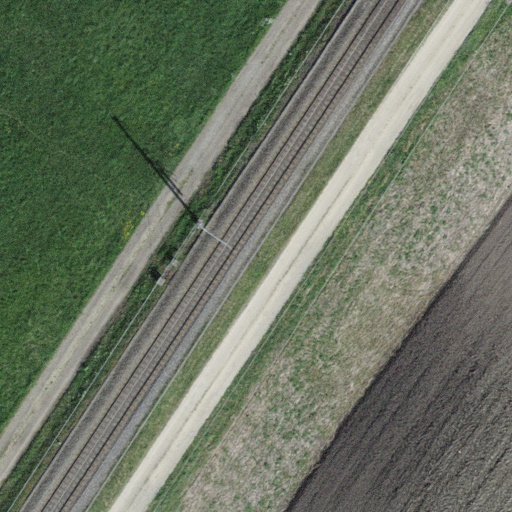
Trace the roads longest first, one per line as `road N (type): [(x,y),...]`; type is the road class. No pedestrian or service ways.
road 1 (track): [(473,0),(135,511)]
road 2 (track): [(0,471),(300,0)]
